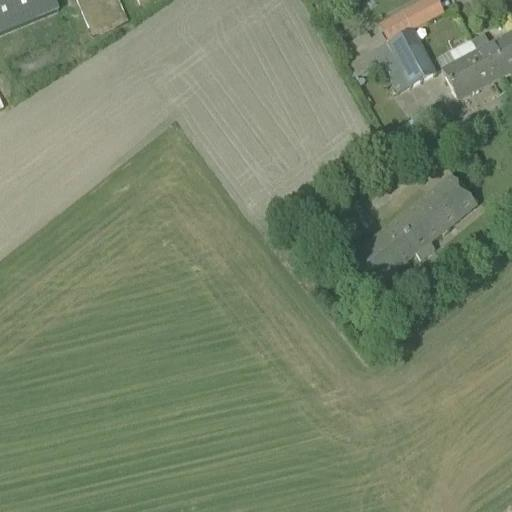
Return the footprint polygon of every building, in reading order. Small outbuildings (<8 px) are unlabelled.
[(0,0),(0,39),(70,10),(65,0),(0,0)] [(353,42),(336,51),(347,69),(410,34),(444,16),(435,0),(432,0),(400,17),(376,29),(379,35),(357,49),(353,42)] [(410,34),(347,69),(354,81),(391,59),(408,91),(434,78),(410,34)] [(444,71),(440,74),(456,105),(511,74),(511,35),(456,65),(444,71)] [(450,55),(438,61),(444,71),(456,65),(450,55)] [(433,255),(427,249),(460,223),(475,209),(450,181),(435,194),(433,192),(344,263),(369,295),(413,261),(418,266),(433,255)]
